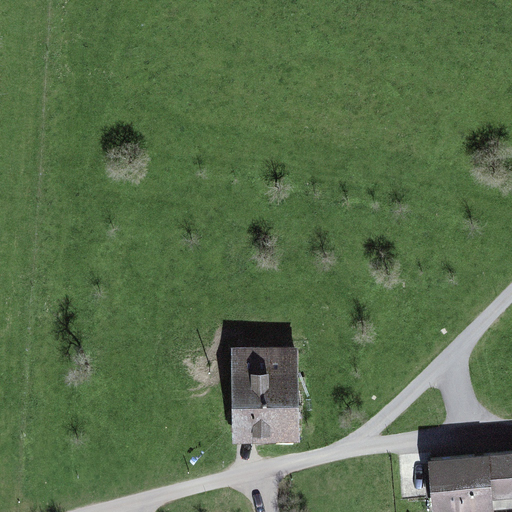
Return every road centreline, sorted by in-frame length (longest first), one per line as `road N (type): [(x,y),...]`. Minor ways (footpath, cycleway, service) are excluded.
road 1 (unclassified): [(99,511),(347,448)]
road 2 (unclassified): [(347,448),(511,293)]
road 3 (unclassified): [(347,448),(511,430)]
